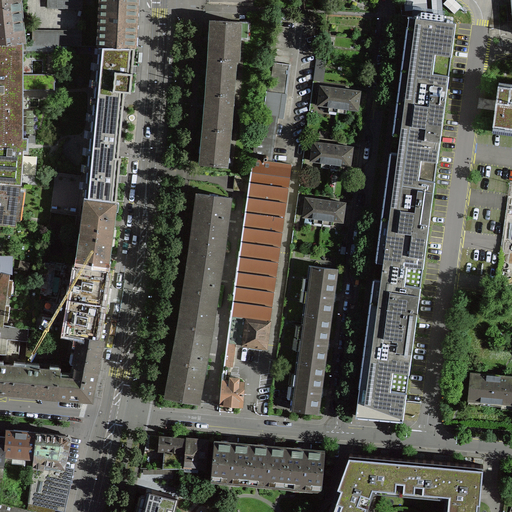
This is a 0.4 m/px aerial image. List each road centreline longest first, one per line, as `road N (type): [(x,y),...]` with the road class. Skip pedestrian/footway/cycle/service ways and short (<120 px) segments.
road 1 (residential): [(386,0),(333,433)]
road 2 (secondary): [(160,0),(143,211),(110,413)]
road 3 (unclassified): [(110,413),(333,433)]
road 4 (unclassified): [(333,433),(511,448)]
